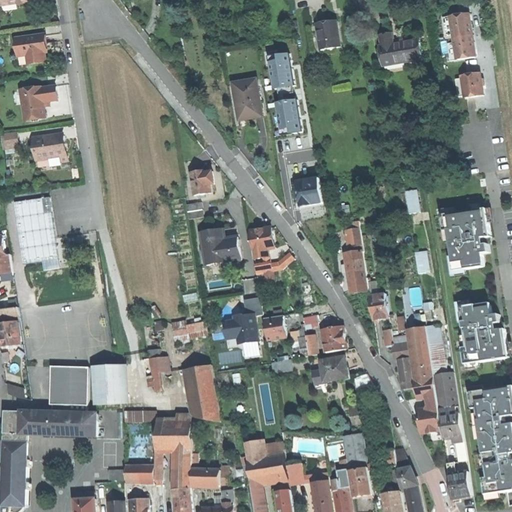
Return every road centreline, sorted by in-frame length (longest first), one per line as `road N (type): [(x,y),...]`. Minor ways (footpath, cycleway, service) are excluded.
road 1 (residential): [(106,0),(342,312),(403,415),(440,511)]
road 2 (residential): [(66,0),(98,207),(140,368)]
road 3 (residential): [(511,285),(485,121)]
